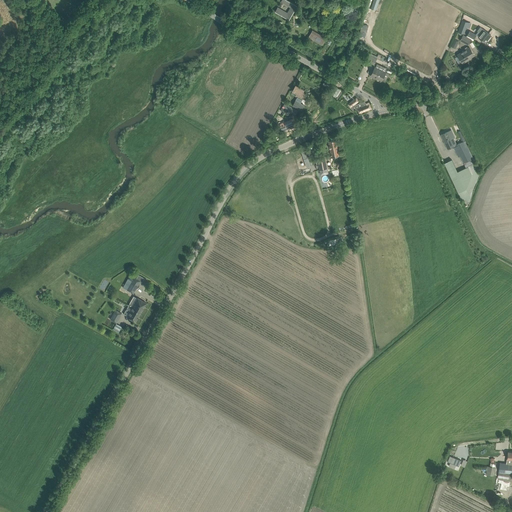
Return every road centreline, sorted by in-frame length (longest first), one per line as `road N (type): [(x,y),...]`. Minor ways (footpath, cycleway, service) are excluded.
road 1 (tertiary): [(45,511),(237,177),(270,151),(379,112)]
road 2 (unclassified): [(379,112),(364,94),(189,0)]
road 3 (tertiary): [(379,112),(449,90),(511,52)]
road 4 (unknown): [(314,179),(300,177),(291,189),(303,233),(313,240),(328,234),(322,202)]
